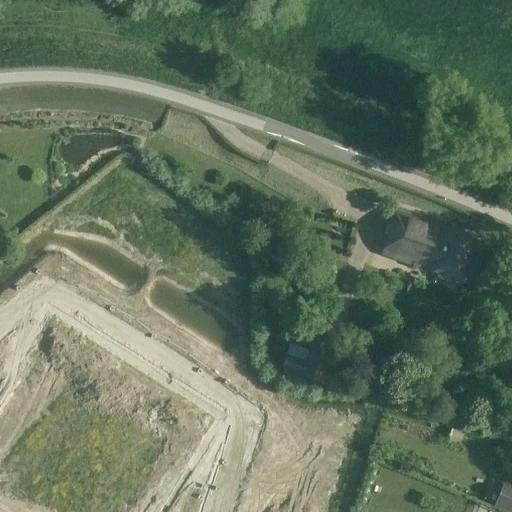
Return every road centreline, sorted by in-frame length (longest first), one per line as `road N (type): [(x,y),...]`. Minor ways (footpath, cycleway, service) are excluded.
road 1 (tertiary): [(511,221),(325,146),(150,89),(88,77),(0,78)]
road 2 (residential): [(0,327),(26,305),(60,303),(244,414),(211,511)]
